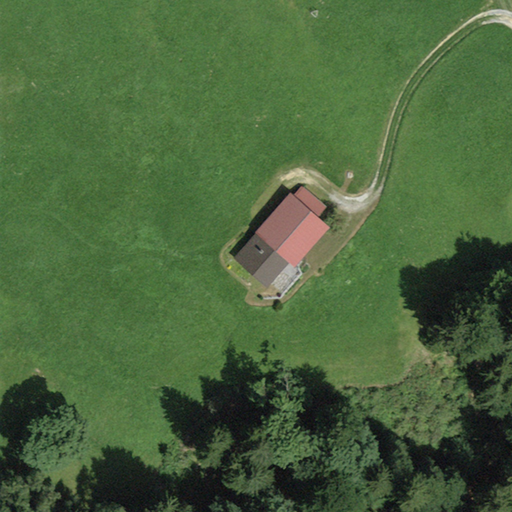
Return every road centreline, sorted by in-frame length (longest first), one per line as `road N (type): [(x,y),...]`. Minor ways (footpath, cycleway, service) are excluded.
road 1 (track): [(0,215),(22,210),(53,219),(108,256),(201,248),(225,238),(288,181),(308,178),(359,207)]
road 2 (track): [(511,19),(476,23),(407,89),(377,186),(359,207)]
